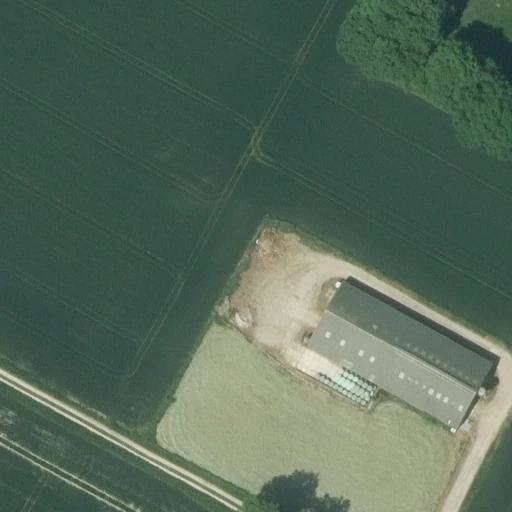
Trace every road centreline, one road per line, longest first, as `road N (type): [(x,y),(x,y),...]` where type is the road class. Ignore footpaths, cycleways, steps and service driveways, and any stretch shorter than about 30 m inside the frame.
road 1 (track): [(0,385),(242,511)]
road 2 (unknown): [(511,370),(303,262)]
road 3 (unknown): [(452,511),(511,401)]
